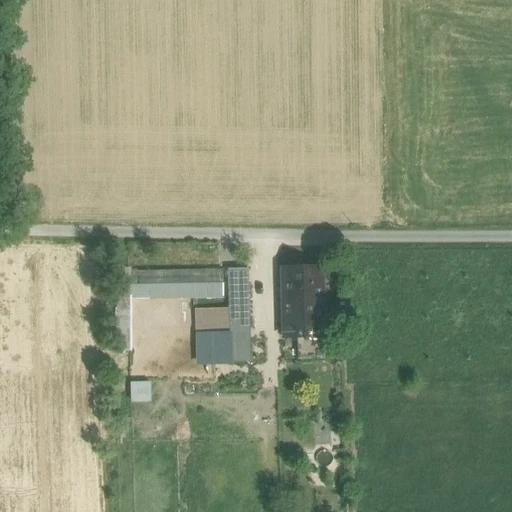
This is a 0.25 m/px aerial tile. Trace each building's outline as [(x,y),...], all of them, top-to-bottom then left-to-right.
[(321,268),(283,269),(284,337),(322,336),(321,268)] [(229,307),(231,362),(251,362),(248,269),(228,270),(229,307)] [(222,270),(128,271),(129,299),(223,297),(222,270)] [(211,363),(231,362),(229,307),(194,308),(195,335),(210,335),(211,363)] [(129,382),(130,402),(151,401),(150,381),(129,382)]
